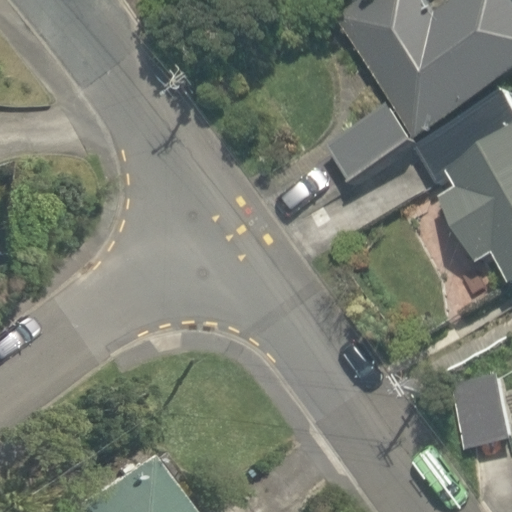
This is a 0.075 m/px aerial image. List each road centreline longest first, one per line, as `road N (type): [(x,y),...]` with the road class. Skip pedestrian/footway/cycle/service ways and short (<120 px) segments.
road 1 (residential): [(422,511),(365,411),(213,217)]
road 2 (residential): [(213,217),(54,0)]
road 3 (unclassified): [(0,376),(213,217)]
